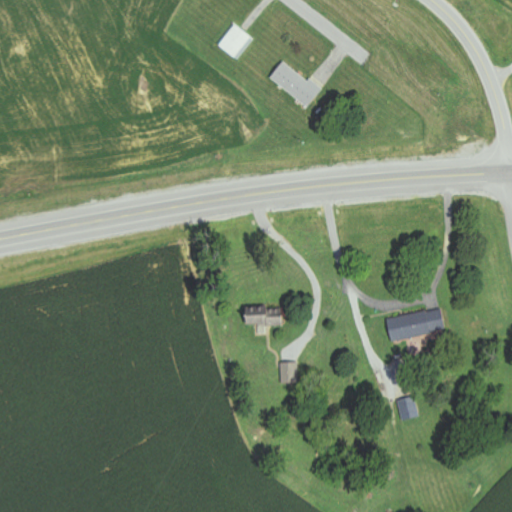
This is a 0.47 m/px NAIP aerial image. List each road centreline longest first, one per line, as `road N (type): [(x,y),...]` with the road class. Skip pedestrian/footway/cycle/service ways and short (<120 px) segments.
road 1 (primary): [(0,230),(229,193),(511,168)]
road 2 (tertiary): [(510,169),(490,73),(439,0)]
